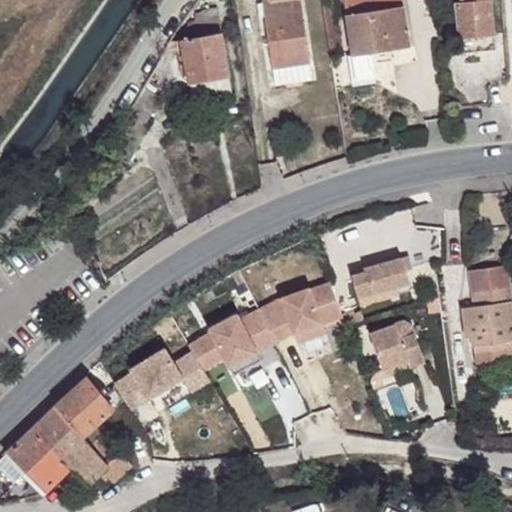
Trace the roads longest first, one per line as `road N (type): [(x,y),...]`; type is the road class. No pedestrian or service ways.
road 1 (secondary): [(0,417),(148,284),(229,237),(342,191),(511,155)]
road 2 (residential): [(0,240),(46,202),(178,0)]
road 3 (track): [(154,480),(348,446),(404,448)]
road 4 (residential): [(19,511),(96,511),(154,480)]
